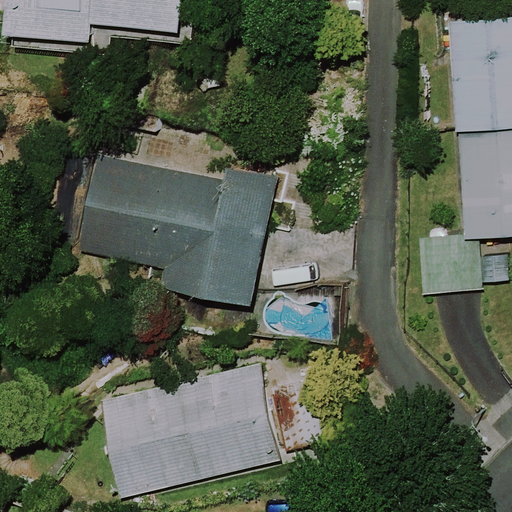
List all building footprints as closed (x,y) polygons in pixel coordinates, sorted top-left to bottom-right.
[(187,0),(13,0),(11,33),(96,39),(97,21),(186,27),(187,0)] [(511,18),(498,19),(448,22),(455,131),(461,237),(511,234),(511,18)] [(279,179),(104,146),(84,253),(168,268),(165,285),(257,302),(279,179)] [(465,257),(464,239),(418,241),(420,292),(511,289),(510,256),(465,257)] [(283,459),(261,367),(101,405),(123,498),(283,459)]
